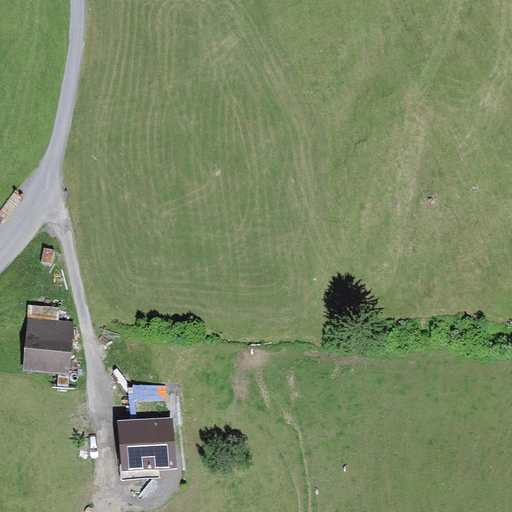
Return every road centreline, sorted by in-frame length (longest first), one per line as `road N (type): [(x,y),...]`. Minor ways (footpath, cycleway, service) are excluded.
road 1 (residential): [(0,258),(51,164),(67,107),(78,0)]
road 2 (track): [(95,415),(93,341),(51,164)]
